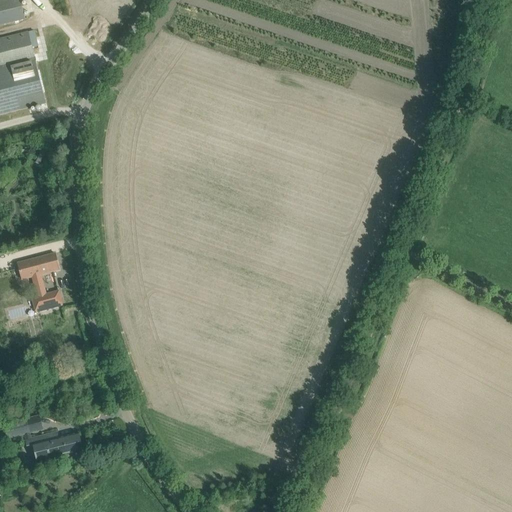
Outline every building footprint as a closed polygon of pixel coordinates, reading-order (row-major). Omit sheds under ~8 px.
[(0,0),(0,25),(26,19),(21,0),(0,0)] [(0,114),(47,104),(33,47),(38,46),(34,31),(29,32),(0,39),(0,114)] [(19,263),(23,279),(60,270),(56,254),(19,263)] [(59,291),(32,298),(36,313),(63,305),(59,291)] [(111,411),(108,395),(89,400),(92,415),(111,411)] [(28,419),(3,425),(7,440),(25,435),(26,440),(33,439),(31,434),(28,419)] [(26,440),(27,446),(33,445),(38,463),(83,451),(79,433),(59,438),(57,432),(33,439),(26,440)] [(222,475),(233,471),(231,464),(220,468),(222,475)]
